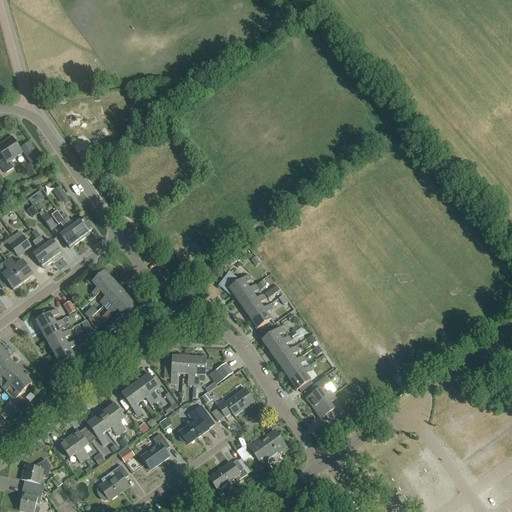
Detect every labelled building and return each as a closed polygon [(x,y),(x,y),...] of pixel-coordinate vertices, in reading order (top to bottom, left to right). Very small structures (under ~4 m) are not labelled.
[(39,158),(30,144),(22,149),(22,150),(21,151),(15,143),(16,143),(12,136),(6,141),(6,142),(0,145),(0,153),(4,159),(0,162),(0,163),(7,173),(13,169),(9,162),(22,153),(29,165),(39,158)] [(62,204),(69,200),(60,187),(53,192),(62,204)] [(38,214),(33,207),(27,212),(32,219),(38,214)] [(80,243),(64,220),(63,220),(57,212),(52,216),(59,226),(61,224),(66,232),(60,236),(70,250),(80,243)] [(51,231),(56,228),(47,215),(42,218),(51,231)] [(93,229),(83,217),(78,221),(79,222),(74,226),(67,217),(64,220),(80,243),(89,236),(87,233),(93,229)] [(13,237),(25,253),(32,248),(20,232),(13,237)] [(17,258),(25,253),(13,237),(6,242),(17,258)] [(37,240),(53,262),(62,255),(52,242),(47,246),(41,237),(37,240)] [(43,269),(53,262),(37,240),(33,243),(39,252),(33,256),(43,269)] [(255,267),(260,263),(255,257),(251,261),(255,267)] [(6,261),(23,284),(33,277),(22,262),(16,266),(10,258),(6,261)] [(13,291),(23,284),(6,261),(0,265),(0,286),(3,290),(9,285),(13,291)] [(235,299),(249,289),(245,284),(251,280),(248,275),(238,283),(229,275),(233,272),(232,271),(218,288),(220,287),(229,295),(231,293),(235,299)] [(100,292),(112,281),(104,272),(92,283),(97,289),(92,294),(95,298),(101,293),(100,292)] [(108,301),(120,289),(112,281),(100,292),(101,293),(105,298),(99,303),(103,307),(109,301),(108,301)] [(257,299),(256,299),(252,293),(258,289),(255,285),(249,290),(249,289),(235,299),(236,299),(235,300),(241,310),(257,299)] [(117,310),(129,298),(120,289),(108,301),(109,301),(113,306),(107,312),(108,312),(102,318),(106,321),(111,316),(117,310)] [(273,296),(269,291),(265,294),(268,300),(273,296)] [(249,319),(264,309),(263,309),(259,303),(266,299),(263,294),(256,299),(257,299),(241,310),(249,319)] [(283,296),(279,299),(283,306),(288,303),(283,296)] [(117,310),(122,315),(116,320),(120,324),(137,308),(129,298),(117,310)] [(69,315),(75,312),(70,302),(64,306),(69,315)] [(264,309),(249,319),(256,330),(271,319),(267,313),(273,309),(270,304),(263,309),(264,309)] [(56,325),(52,319),(59,315),(56,310),(35,322),(41,333),(56,325)] [(62,335),(59,330),(66,325),(63,321),(56,325),(41,333),(47,344),(62,335)] [(85,331),(91,328),(87,321),(81,325),(85,331)] [(96,330),(100,326),(95,321),(92,325),(96,330)] [(114,331),(120,338),(127,332),(121,325),(114,331)] [(282,341),(282,340),(279,337),(285,332),(282,327),(261,341),(268,350),(282,341)] [(68,346),(65,339),(71,336),(69,331),(62,335),(47,344),(53,354),(68,346)] [(87,337),(95,348),(101,343),(93,332),(87,337)] [(289,351),(286,346),(292,342),(288,336),(282,340),(282,341),(268,350),(275,361),(289,351)] [(307,340),(311,346),(317,342),(313,336),(307,340)] [(68,346),(53,354),(59,365),(66,361),(67,364),(75,359),(70,350),(78,346),(76,341),(68,346)] [(296,361),(293,356),(299,352),(295,347),(289,351),(275,361),(282,371),(296,361)] [(183,376),(184,355),(180,355),(179,358),(172,358),(172,362),(171,379),(171,385),(176,385),(177,375),(183,376)] [(193,386),(195,359),(188,359),(188,356),(184,355),(183,376),(188,376),(188,386),(193,386)] [(195,359),(193,386),(198,386),(199,377),(205,377),(206,357),(201,356),(201,359),(195,359)] [(303,371),(299,366),(305,362),(302,357),(296,361),(282,371),(289,381),(303,371)] [(2,378),(15,367),(6,358),(0,363),(0,380),(3,378),(2,378)] [(233,374),(226,364),(216,371),(223,382),(233,374)] [(11,387),(23,375),(15,367),(2,378),(3,378),(7,383),(2,388),(6,392),(11,387)] [(303,371),(289,381),(297,391),(311,382),(306,375),(312,371),(309,367),(303,371)] [(210,375),(217,386),(223,382),(216,371),(210,375)] [(139,382),(155,404),(159,401),(154,393),(159,390),(148,375),(147,373),(143,376),(144,378),(139,382)] [(11,387),(6,392),(10,397),(14,401),(32,385),(23,375),(11,387)] [(313,410),(333,395),(330,391),(328,393),(325,388),(330,384),(326,378),(309,390),(313,395),(306,399),(313,410)] [(151,407),(155,404),(139,382),(134,386),(132,383),(129,386),(141,403),(145,400),(151,407)] [(136,406),(141,403),(129,386),(125,389),(127,391),(121,395),(137,417),(141,414),(136,406)] [(235,417),(253,403),(244,391),(225,404),(223,402),(217,406),(219,409),(212,414),(218,423),(225,418),(226,419),(232,414),(235,417)] [(172,411),(178,407),(175,402),(168,394),(164,397),(171,407),(164,412),(167,415),(172,411)] [(205,396),(209,403),(214,401),(210,394),(205,396)] [(333,395),(313,410),(320,420),(326,416),(329,421),(340,414),(332,402),(336,400),(333,395)] [(105,412),(121,434),(125,431),(120,423),(124,420),(112,403),(109,406),(110,408),(105,412)] [(187,446),(209,431),(215,426),(201,407),(187,416),(193,424),(179,434),(180,435),(179,440),(182,444),(186,445),(187,446)] [(7,423),(18,414),(12,408),(2,417),(7,423)] [(117,437),(121,434),(105,412),(100,416),(98,413),(95,416),(107,433),(111,429),(117,437)] [(102,436),(107,433),(95,416),(91,419),(93,421),(87,425),(103,447),(108,444),(102,436)] [(151,430),(157,425),(153,419),(147,424),(151,430)] [(149,431),(144,424),(138,428),(144,435),(149,431)] [(68,439),(85,461),(89,458),(83,450),(88,446),(76,430),(72,433),(74,435),(68,439)] [(247,446),(261,466),(267,462),(276,464),(277,456),(286,450),(274,433),(261,442),(258,438),(247,446)] [(150,471),(169,458),(165,451),(169,448),(160,435),(153,440),(157,446),(141,458),(150,471)] [(80,464),(85,461),(68,439),(63,442),(62,440),(58,443),(70,459),(74,456),(80,464)] [(124,439),(119,442),(124,449),(129,445),(124,439)] [(123,451),(127,461),(138,457),(134,447),(123,451)] [(96,458),(101,465),(108,460),(103,453),(96,458)] [(23,487),(42,492),(45,480),(48,480),(51,468),(46,461),(33,469),(25,467),(22,481),(24,481),(23,487)] [(238,463),(237,462),(237,461),(231,466),(230,464),(210,478),(219,491),(235,479),(237,482),(247,475),(238,463)] [(238,463),(247,475),(250,473),(241,461),(238,463)] [(128,477),(121,466),(101,481),(103,484),(99,487),(97,492),(98,496),(101,500),(105,503),(109,502),(135,483),(130,475),(128,477)] [(56,476),(50,480),(57,489),(63,485),(56,476)] [(41,498),(42,492),(23,487),(22,494),(23,494),(19,511),(38,511),(39,508),(35,507),(35,504),(45,506),(46,502),(45,502),(46,499),(41,498)]
